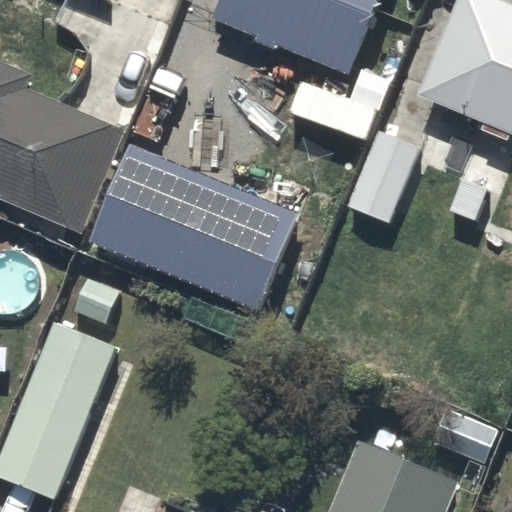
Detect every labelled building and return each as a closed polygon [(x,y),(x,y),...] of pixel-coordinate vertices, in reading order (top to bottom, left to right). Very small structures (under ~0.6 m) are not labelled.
[(385,0),(225,0),(213,30),(348,88),(385,0)] [(511,151),(511,19),(469,1),(422,113),(511,151)] [(0,211),(87,247),(128,145),(28,104),(35,89),(0,74),(0,211)] [(306,86),(290,129),(363,156),(390,83),(366,75),(355,104),(306,86)] [(422,155),(382,139),(352,223),(392,237),(422,155)] [(300,227),(134,159),(93,258),(259,327),(300,227)] [(0,492),(48,511),(57,511),(117,362),(122,349),(59,324),(0,471),(0,492)] [(453,511),(460,496),(361,455),(337,511),(453,511)]
